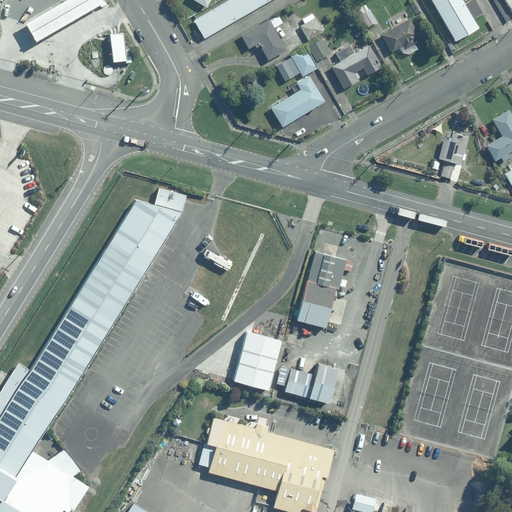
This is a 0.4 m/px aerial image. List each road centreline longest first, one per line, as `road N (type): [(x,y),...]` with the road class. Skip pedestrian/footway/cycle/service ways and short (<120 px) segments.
road 1 (unclassified): [(511,48),(340,146),(317,183)]
road 2 (tertiary): [(0,323),(90,177),(104,130)]
road 3 (secondary): [(511,236),(317,183)]
road 4 (tertiary): [(173,141),(179,75),(136,0)]
road 5 (secondary): [(317,183),(173,141)]
